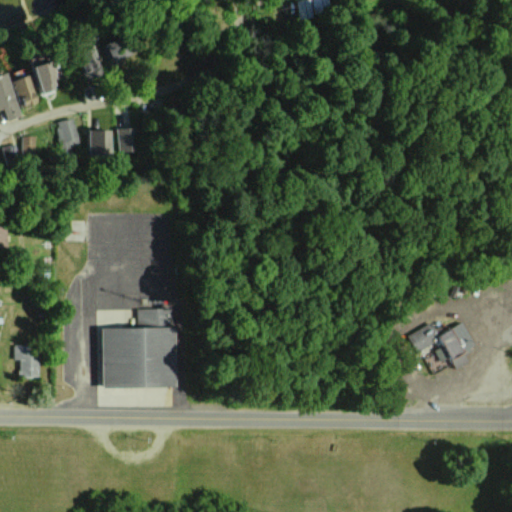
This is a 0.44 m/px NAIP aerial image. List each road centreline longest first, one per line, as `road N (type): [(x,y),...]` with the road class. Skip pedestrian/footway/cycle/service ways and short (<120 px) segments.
road 1 (tertiary): [(0,409),(511,416)]
road 2 (residential): [(260,0),(229,24),(204,68),(178,82),(0,132)]
